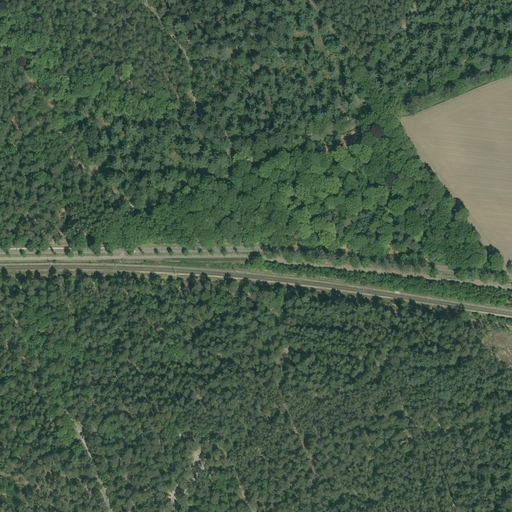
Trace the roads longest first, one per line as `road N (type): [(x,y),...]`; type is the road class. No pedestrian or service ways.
road 1 (track): [(511,370),(483,337),(256,332),(194,368),(61,365),(56,394)]
road 2 (unclassified): [(123,249),(124,218),(132,211),(511,60)]
road 3 (tertiary): [(511,273),(328,251),(123,249)]
road 4 (unclassified): [(176,500),(198,471),(200,442),(74,428)]
road 5 (unclassified): [(74,428),(28,342),(0,309)]
road 6 (tertiary): [(0,252),(123,249)]
road 7 (track): [(388,109),(316,10)]
